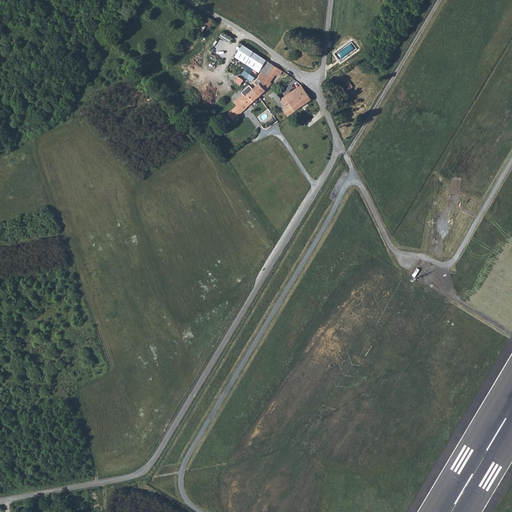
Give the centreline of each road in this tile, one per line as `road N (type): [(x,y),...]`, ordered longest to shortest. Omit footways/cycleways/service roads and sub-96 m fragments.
road 1 (unclassified): [(317,186),(146,468),(0,501)]
road 2 (track): [(97,483),(79,387),(105,379),(110,365),(69,245)]
road 3 (track): [(438,0),(344,155)]
road 4 (unclassified): [(319,92),(270,51),(185,0)]
